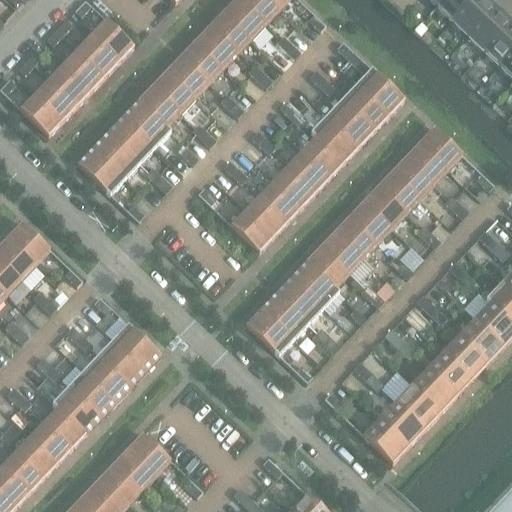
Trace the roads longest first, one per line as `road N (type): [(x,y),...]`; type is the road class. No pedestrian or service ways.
road 1 (residential): [(286,423),(504,197)]
road 2 (residential): [(336,35),(120,262)]
road 3 (residential): [(286,423),(120,262)]
road 4 (residential): [(120,262),(0,389)]
road 5 (residential): [(120,262),(0,147)]
road 6 (residential): [(377,511),(286,423)]
road 7 (residential): [(203,511),(286,423)]
